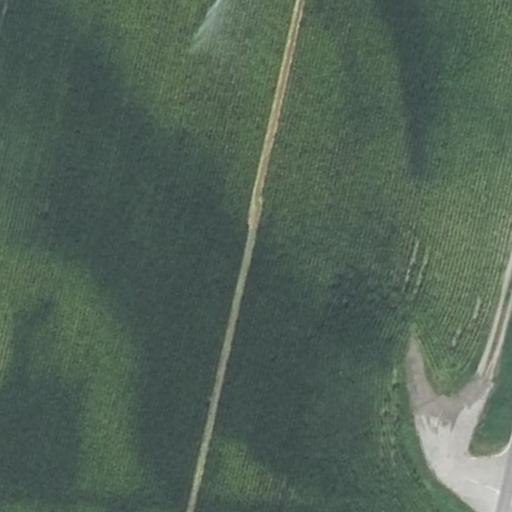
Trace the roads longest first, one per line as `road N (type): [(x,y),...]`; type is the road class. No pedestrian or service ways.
road 1 (track): [(444,459),(486,368),(511,272)]
road 2 (track): [(413,361),(436,449),(463,476),(511,494)]
